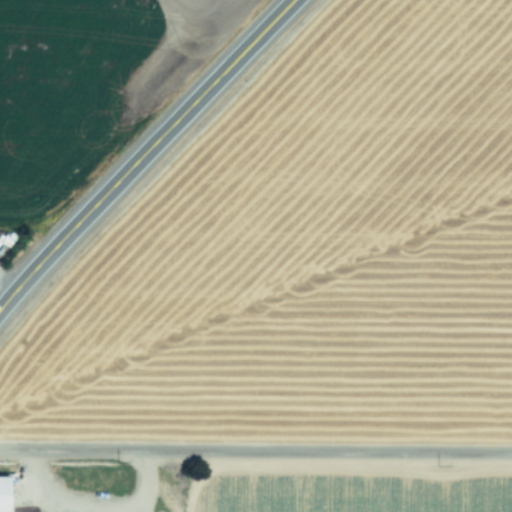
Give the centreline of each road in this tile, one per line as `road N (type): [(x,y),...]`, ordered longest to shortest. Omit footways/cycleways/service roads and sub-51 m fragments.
road 1 (residential): [(511,454),(0,453)]
road 2 (primary): [(0,308),(293,0)]
